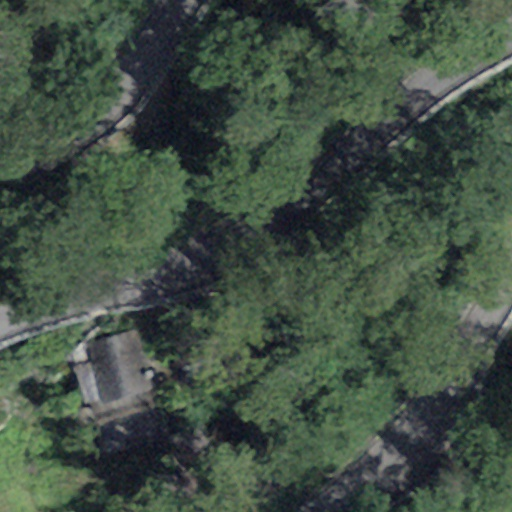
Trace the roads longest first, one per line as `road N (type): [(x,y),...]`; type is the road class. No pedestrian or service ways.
road 1 (unclassified): [(511,39),(435,87),(257,238),(167,278),(0,326)]
road 2 (unclassified): [(330,511),(407,447),(451,395),(511,292)]
road 3 (unclassified): [(0,184),(109,102),(184,0)]
